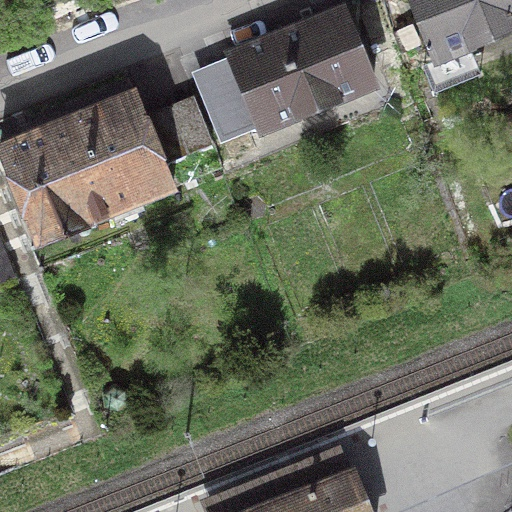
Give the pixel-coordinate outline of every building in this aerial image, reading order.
[(511,29),(511,0),(411,0),(436,60),(511,29)] [(233,64),(197,79),(222,139),(258,124),(260,130),(372,85),(342,11),(230,56),(233,64)] [(0,152),(37,243),(172,188),(163,165),(143,116),(134,94),(0,147),(0,152)] [(212,145),(192,96),(143,116),(163,165),(212,145)] [(466,511),(457,491),(407,511),(367,511),(349,471),(252,511),(466,511)]
